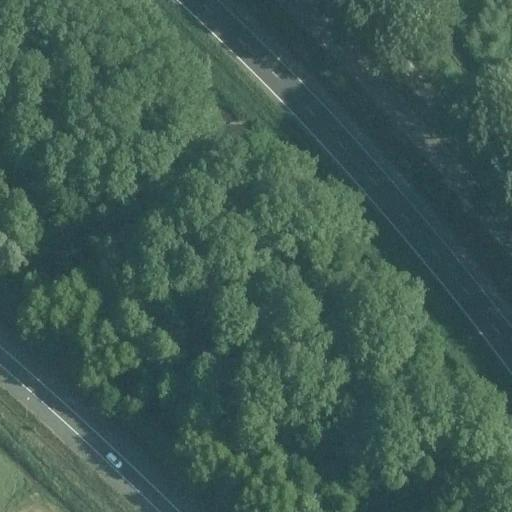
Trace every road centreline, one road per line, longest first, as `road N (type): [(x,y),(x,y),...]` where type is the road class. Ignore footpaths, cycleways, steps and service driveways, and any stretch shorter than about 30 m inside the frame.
road 1 (motorway): [(511,352),(311,114),(197,0)]
road 2 (secondary): [(511,245),(295,0)]
road 3 (motorway): [(0,358),(166,511)]
